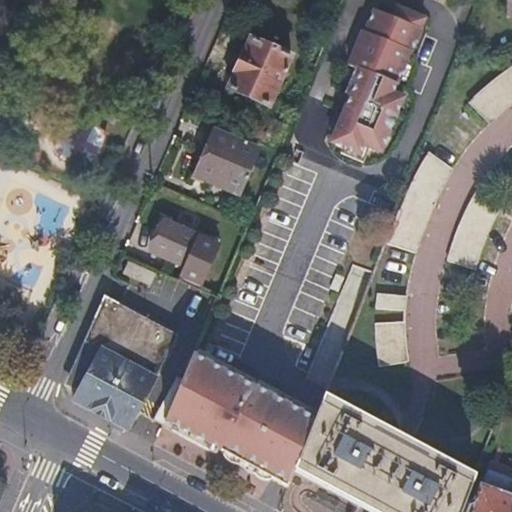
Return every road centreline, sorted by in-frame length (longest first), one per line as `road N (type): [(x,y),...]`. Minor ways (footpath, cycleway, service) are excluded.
road 1 (residential): [(26,417),(209,0)]
road 2 (secondary): [(62,436),(206,511)]
